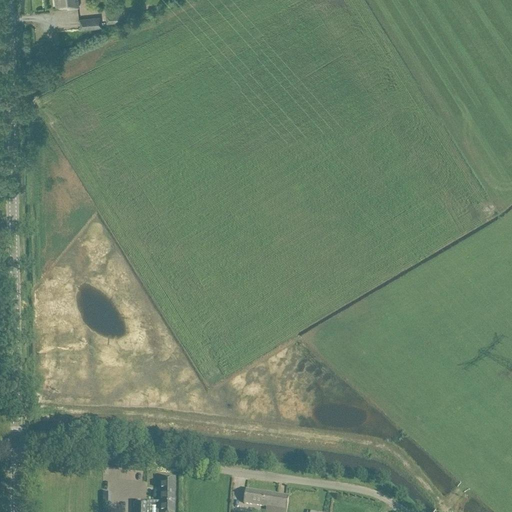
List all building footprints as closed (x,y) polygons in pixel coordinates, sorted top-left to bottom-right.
[(76,0),(54,0),(55,6),(67,5),(67,9),(78,7),(76,0)] [(100,17),(78,19),(79,31),(101,28),(100,17)] [(159,511),(173,511),(173,480),(160,480),(160,503),(160,507),(159,511)] [(285,511),(288,496),(246,490),(244,503),(267,507),(266,511),(285,511)] [(146,511),(147,507),(160,507),(160,503),(134,503),(133,511),(146,511)]
